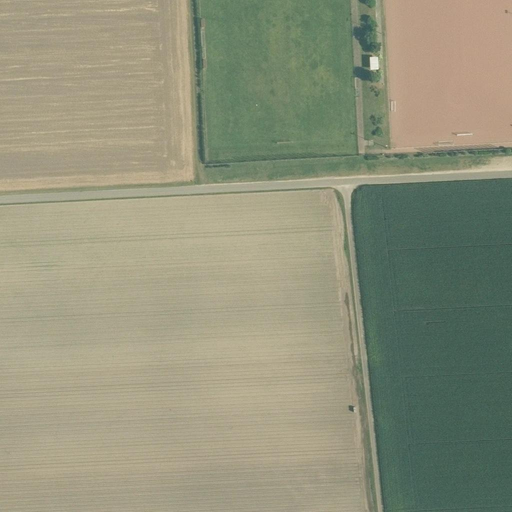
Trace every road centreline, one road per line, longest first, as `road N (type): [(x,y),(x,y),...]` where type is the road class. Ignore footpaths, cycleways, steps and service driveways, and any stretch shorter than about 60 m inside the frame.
road 1 (track): [(511,171),(0,196)]
road 2 (track): [(344,178),(385,511)]
